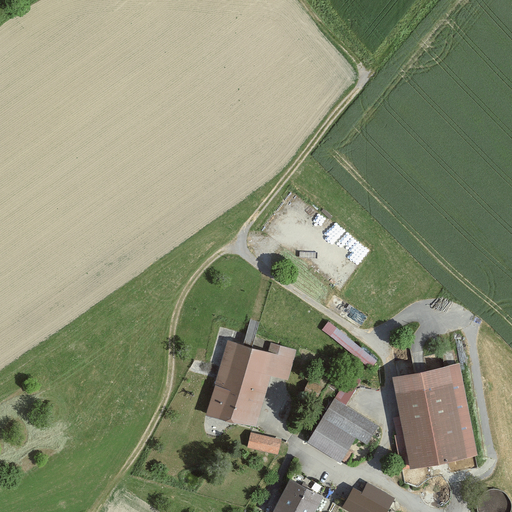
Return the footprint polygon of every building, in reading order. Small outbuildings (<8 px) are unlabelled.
[(330,319),(322,328),(370,368),(378,359),(330,319)] [(265,350),(223,339),(203,412),(256,426),(270,375),(288,380),(296,349),(267,341),(265,350)] [(459,361),(388,374),(404,465),(475,452),(459,361)] [(308,379),(302,394),(316,399),(322,384),(308,379)] [(331,397),(306,439),(339,459),(352,437),(365,444),(376,425),(331,397)] [(281,451),(283,435),(251,431),(249,447),(281,451)] [(307,511),(317,493),(284,476),(266,511),(268,511),(307,511)] [(348,484),(336,505),(348,511),(382,511),(391,496),(363,480),(358,490),(348,484)] [(497,488),(476,502),(482,511),(503,511),(510,508),(497,488)]
